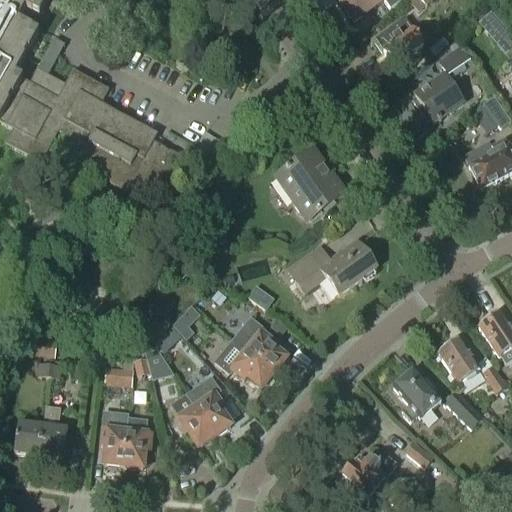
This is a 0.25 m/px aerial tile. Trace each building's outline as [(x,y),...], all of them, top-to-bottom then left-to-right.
[(0,0),(0,126),(12,133),(4,147),(41,167),(58,135),(78,147),(68,164),(125,195),(129,188),(157,204),(180,161),(153,146),(157,138),(100,108),(108,93),(72,74),(65,88),(37,73),(29,87),(16,79),(39,37),(18,25),(25,13),(38,21),(49,0),(0,0)] [(336,0),(353,24),(384,2),(391,13),(404,4),(401,0),(336,0)] [(420,15),(435,0),(411,0),(409,3),(420,15)] [(511,38),(491,15),(479,26),(506,58),(511,53),(511,38)] [(393,69),(422,49),(405,23),(375,43),(393,69)] [(432,126),(462,105),(450,88),(474,72),(458,49),(437,64),(446,78),(414,100),(432,126)] [(493,100),(481,109),(482,109),(483,111),(498,130),(499,132),(511,124),(493,100)] [(213,159),(221,145),(203,135),(196,149),(213,159)] [(511,176),(511,155),(505,142),(490,150),(488,146),(464,158),(470,169),(467,170),(480,193),(511,176)] [(308,225),(343,200),(311,156),(277,180),(308,225)] [(375,273),(355,245),(328,265),(319,251),(286,275),(303,298),(324,282),(338,300),(375,273)] [(511,335),(500,317),(489,324),(487,323),(481,327),(480,330),(477,332),(497,362),(499,360),(505,369),(511,364),(511,335)] [(178,323),(171,330),(185,345),(192,337),(186,332),(178,323)] [(233,345),(245,355),(272,377),(285,361),(271,350),(273,347),(260,337),(264,333),(251,323),(233,345)] [(278,323),(271,332),(281,340),(288,331),(278,323)] [(55,362),(57,344),(28,341),(25,359),(55,362)] [(165,364),(177,356),(167,341),(155,349),(165,364)] [(479,374),(459,344),(449,350),(446,350),(440,354),(439,357),(437,358),(457,389),(479,374)] [(242,360),(234,354),(226,363),(234,369),(230,374),(243,384),(246,381),(260,392),(272,377),(245,355),(242,360)] [(173,380),(157,355),(145,358),(152,385),(173,380)] [(136,381),(149,378),(146,363),(133,365),(136,381)] [(48,382),(50,369),(38,368),(36,381),(48,382)] [(60,383),(61,370),(50,369),(48,382),(60,383)] [(501,385),(492,371),(481,379),(494,399),(508,390),(504,383),(501,385)] [(130,392),(132,374),(108,372),(106,389),(130,392)] [(421,384),(417,379),(413,375),(403,384),(399,383),(394,388),(394,391),(392,393),(408,411),(401,417),(410,427),(416,421),(418,423),(439,405),(431,395),(434,392),(424,382),(421,384)] [(209,401),(203,393),(193,400),(199,409),(194,412),(213,441),(230,429),(219,414),(223,412),(213,398),(209,401)] [(470,435),(483,423),(457,396),(444,408),(470,435)] [(213,441),(194,412),(185,400),(170,410),(179,422),(174,426),(183,439),(186,437),(197,452),(213,441)] [(63,463),(67,433),(57,432),(59,413),(45,411),(42,431),(39,460),(63,463)] [(128,420),(127,436),(123,471),(142,473),(144,455),(148,455),(150,439),(144,439),(146,422),(128,420)] [(121,436),(122,426),(110,424),(109,434),(103,434),(101,450),(105,450),(103,468),(123,471),(127,436),(121,436)] [(39,460),(42,431),(17,428),(13,457),(39,460)] [(424,474),(433,463),(413,446),(404,457),(424,474)] [(383,483),(395,469),(385,461),(377,470),(367,462),(363,467),(359,463),(353,470),(351,468),(349,470),(346,471),(343,475),(343,477),(340,481),(342,483),(337,489),(346,496),(350,490),(366,503),(374,494),(394,510),(403,499),(383,483)]
